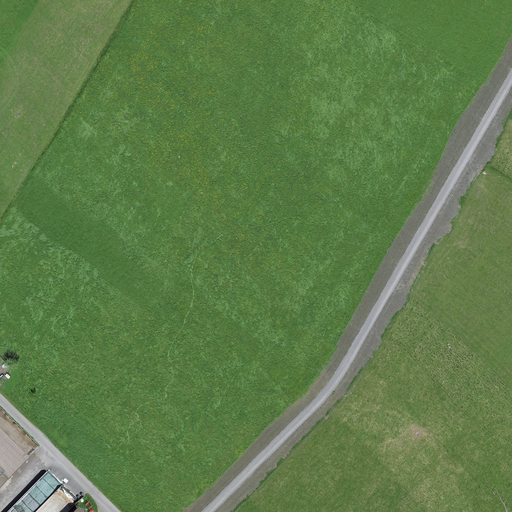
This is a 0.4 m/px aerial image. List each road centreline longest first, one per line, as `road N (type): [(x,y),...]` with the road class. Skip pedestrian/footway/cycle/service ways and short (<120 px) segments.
road 1 (track): [(208,511),(330,389),(511,79)]
road 2 (unclassified): [(118,511),(0,394)]
